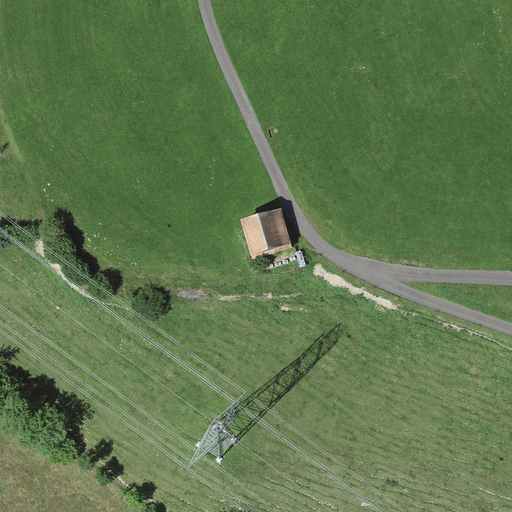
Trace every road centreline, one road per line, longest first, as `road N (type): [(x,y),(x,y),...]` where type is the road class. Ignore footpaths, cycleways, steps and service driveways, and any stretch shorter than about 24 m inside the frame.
road 1 (unclassified): [(364,274),(317,239),(276,173),(208,0)]
road 2 (unclassified): [(511,332),(364,274)]
road 3 (unclassified): [(511,280),(364,274)]
